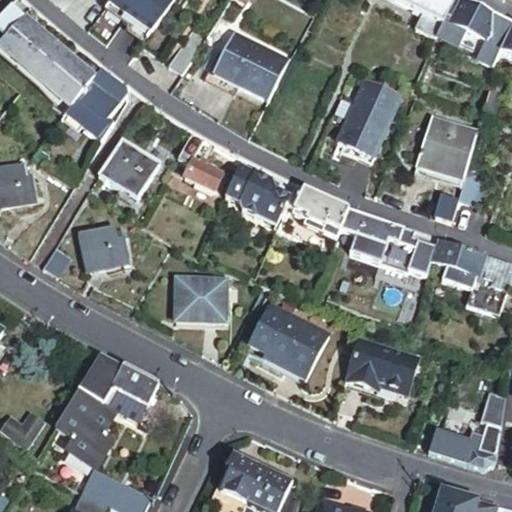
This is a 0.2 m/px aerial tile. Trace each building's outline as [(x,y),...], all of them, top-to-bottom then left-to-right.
[(118,0),(109,11),(148,43),(174,8),(165,0),(118,0)] [(232,0),(218,23),(231,31),(249,1),(247,0),(232,0)] [(414,36),(432,46),(453,3),(447,0),(382,0),(423,20),(414,36)] [(511,41),(511,31),(460,7),(450,27),(446,25),(436,46),(456,55),(459,51),(478,60),(476,64),(478,66),(477,69),(492,76),(500,59),(506,62),(511,41)] [(0,24),(0,51),(23,24),(10,13),(0,24)] [(209,38),(222,46),(231,31),(218,23),(209,38)] [(79,105),(95,85),(23,24),(0,51),(0,53),(71,115),(79,105)] [(168,69),(184,79),(200,54),(184,44),(168,69)] [(218,81),(268,109),(289,72),(239,44),(218,81)] [(79,105),(107,128),(127,103),(127,97),(102,76),(95,85),(79,105)] [(486,123),(497,127),(503,109),(496,106),(498,102),(493,100),(486,123)] [(111,132),(107,128),(79,105),(71,115),(67,121),(100,149),(111,132)] [(342,173),(366,181),(386,121),(351,109),(332,163),(338,165),(340,159),(346,161),(342,173)] [(465,188),(469,175),(481,139),(432,123),(416,173),(465,188)] [(99,184),(137,207),(161,170),(122,146),(99,184)] [(46,164),(50,167),(56,159),(47,152),(41,159),(38,156),(33,162),(41,169),(46,164)] [(184,183),(213,199),(222,181),(193,165),(184,183)] [(31,200),(38,199),(35,181),(29,182),(27,171),(0,174),(0,211),(32,206),(31,200)] [(286,212),(289,207),(275,200),(271,188),(240,173),(224,204),(277,231),(286,212)] [(460,206),(481,212),(490,182),(469,175),(465,188),(460,206)] [(271,188),(275,200),(279,193),(271,188)] [(340,237),(346,217),(295,194),(289,207),(286,212),(309,223),(306,227),(322,234),(324,230),(340,237)] [(434,225),(452,231),(459,207),(442,201),(434,225)] [(411,245),(414,239),(346,217),(340,237),(354,242),(349,257),(403,277),(404,275),(427,282),(430,268),(435,253),(411,245)] [(126,246),(118,248),(116,236),(79,243),(86,279),(123,271),(131,270),(126,246)] [(504,300),(511,276),(511,272),(436,246),(435,253),(430,268),(444,273),(440,283),(457,289),(470,294),(464,310),(496,321),(504,300)] [(42,273),(55,281),(68,260),(55,252),(42,273)] [(125,278),(132,277),(131,270),(123,271),(125,278)] [(174,326),(222,329),(225,287),(176,284),(174,326)] [(304,386),(322,352),(264,322),(249,351),(265,360),(274,364),(271,369),(304,386)] [(404,402),(414,368),(356,351),(345,389),(367,396),(369,391),(378,394),(404,402)] [(271,369),(274,364),(265,360),(263,365),(271,369)] [(115,442),(101,434),(111,418),(104,415),(106,411),(117,392),(141,406),(147,410),(156,394),(99,361),(57,433),(76,444),(69,455),(98,472),(115,442)] [(106,411),(130,425),(141,406),(117,392),(106,411)] [(1,441),(27,459),(46,431),(30,420),(21,432),(11,426),(1,441)] [(483,476),(493,470),(498,435),(486,431),(482,443),(471,440),(469,446),(454,441),(448,439),(436,435),(427,459),(456,468),(483,476)] [(274,511),(283,492),(286,484),(226,458),(220,471),(224,473),(215,494),(242,506),(256,511),(274,511)] [(140,511),(143,507),(90,481),(80,501),(105,511),(140,511)] [(0,494),(0,503),(2,506),(11,495),(4,490),(0,494)] [(290,511),(297,498),(283,492),(274,511),(290,511)] [(209,507),(220,511),(239,511),(242,506),(215,494),(209,507)] [(74,511),(105,511),(80,501),(74,511)]
